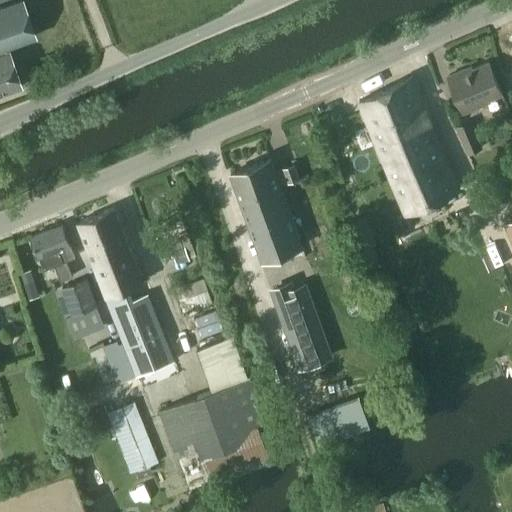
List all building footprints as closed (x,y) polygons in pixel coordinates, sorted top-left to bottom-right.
[(0,0),(0,50),(8,47),(36,38),(23,0),(0,0)] [(8,47),(0,50),(0,95),(22,87),(8,47)] [(488,99),(502,93),(488,62),(464,72),(463,70),(447,76),(463,112),(489,101),(488,99)] [(407,213),(461,189),(412,77),(358,100),(407,213)] [(467,152),(481,146),(470,121),(456,127),(467,152)] [(230,173),(239,196),(280,181),(271,158),(230,173)] [(295,163),(282,168),(286,178),(286,179),(288,183),(301,178),(295,163)] [(280,181),(239,196),(262,260),(303,246),(280,181)] [(114,207),(78,222),(107,295),(105,296),(112,315),(121,338),(120,339),(105,345),(119,381),(174,359),(114,207)] [(44,268),(54,263),(61,279),(73,274),(66,259),(75,255),(62,223),(31,235),(44,268)] [(172,250),(183,245),(188,259),(197,256),(187,231),(179,234),(180,235),(168,239),(172,250)] [(364,265),(359,250),(344,255),(349,270),(364,265)] [(19,273),(23,286),(35,282),(31,269),(20,273),(19,273)] [(87,277),(62,286),(72,313),(97,304),(87,277)] [(292,279),(269,288),(299,369),(334,356),(307,281),(295,286),(292,279)] [(213,390),(251,377),(236,334),(200,347),(204,360),(202,360),(213,390)] [(213,390),(159,410),(172,447),(175,455),(198,447),(211,484),(272,462),(257,423),(267,421),(251,377),(213,390)] [(131,403),(108,412),(132,471),(161,460),(147,423),(140,425),(131,403)] [(188,455),(177,459),(193,504),(204,500),(188,455)]
